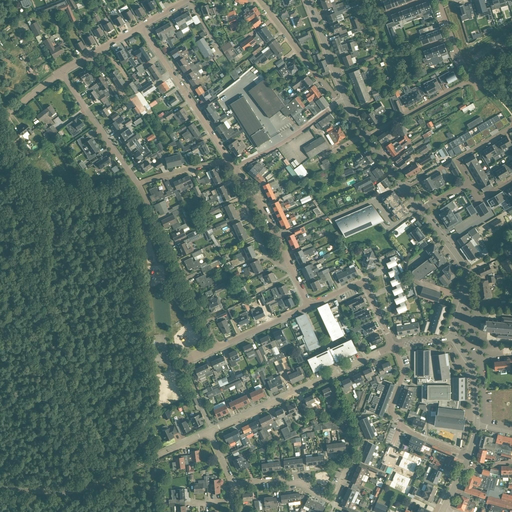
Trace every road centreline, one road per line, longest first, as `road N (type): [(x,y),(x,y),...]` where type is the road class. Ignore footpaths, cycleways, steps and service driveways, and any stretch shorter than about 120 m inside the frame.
road 1 (unclassified): [(210,431),(83,487),(0,483)]
road 2 (unclassified): [(393,346),(210,431)]
road 3 (residential): [(217,346),(135,185)]
road 4 (residential): [(393,346),(403,370),(393,416),(469,456)]
road 5 (residential): [(228,159),(141,27)]
road 6 (residential): [(231,484),(277,478),(333,499),(355,453)]
road 7 (tertiary): [(451,337),(466,271),(422,210)]
road 8 (residential): [(135,185),(60,72)]
road 9 (residential): [(338,102),(259,0)]
road 10 (residential): [(235,169),(338,102)]
road 11 (residential): [(472,79),(365,136)]
road 12 (residential): [(287,264),(264,251),(229,175),(235,169)]
